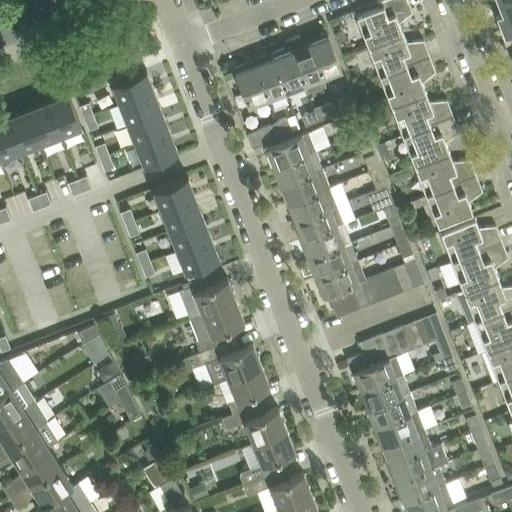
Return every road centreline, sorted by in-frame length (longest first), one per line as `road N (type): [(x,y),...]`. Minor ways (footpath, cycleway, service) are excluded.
road 1 (residential): [(364,511),(185,43)]
road 2 (residential): [(511,143),(452,0)]
road 3 (residential): [(185,43),(304,0)]
